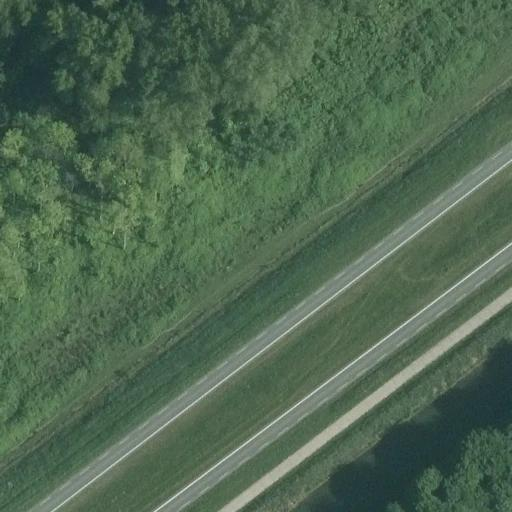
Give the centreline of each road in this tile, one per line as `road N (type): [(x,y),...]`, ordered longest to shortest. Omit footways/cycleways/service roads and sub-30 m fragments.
road 1 (primary): [(511,153),(43,511)]
road 2 (primary): [(169,511),(511,253)]
